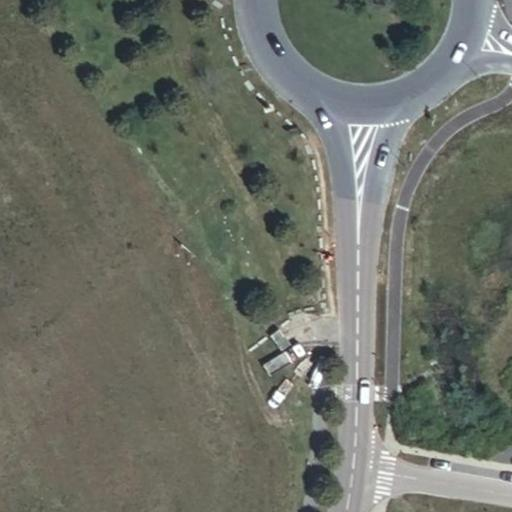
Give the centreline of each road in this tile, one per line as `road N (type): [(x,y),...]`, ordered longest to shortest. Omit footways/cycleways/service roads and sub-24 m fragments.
road 1 (unclassified): [(357,203),(351,468)]
road 2 (unclassified): [(511,486),(351,468)]
road 3 (secondary): [(253,0),(268,50),(286,73),(337,102)]
